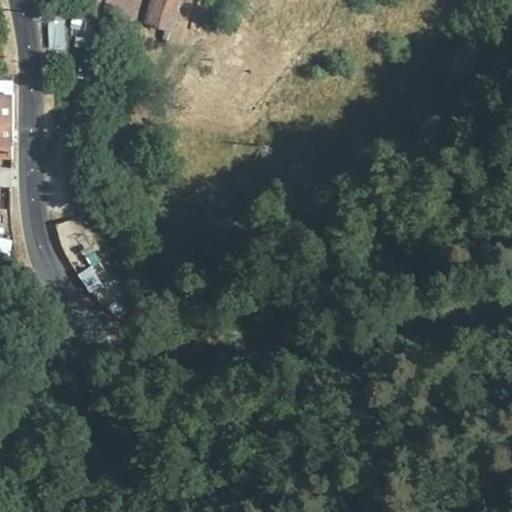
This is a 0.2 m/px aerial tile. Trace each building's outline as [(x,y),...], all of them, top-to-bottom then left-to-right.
[(109,0),(107,12),(135,19),(139,0),(109,0)] [(154,0),(147,24),(174,32),(183,0),(154,0)] [(201,34),(210,0),(200,0),(191,31),(201,34)] [(50,52),(67,51),(65,21),(48,22),(50,52)] [(0,139),(13,140),(15,81),(0,80),(0,139)] [(0,251),(7,252),(9,239),(0,237),(0,251)]
